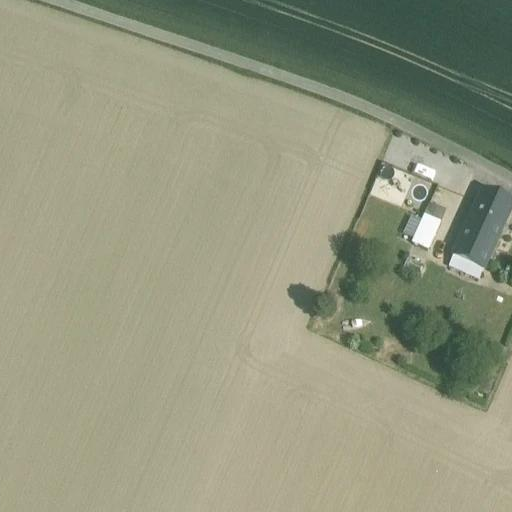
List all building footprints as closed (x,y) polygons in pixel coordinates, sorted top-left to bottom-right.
[(383,166),(374,196),(408,207),(411,198),(429,204),(436,183),(383,166)] [(511,207),(481,194),(452,258),(483,272),(511,207)] [(427,205),(422,218),(410,214),(401,240),(431,250),(444,211),(427,205)] [(483,272),(452,258),(448,269),(478,282),(483,272)] [(422,267),(407,260),(402,271),(417,278),(422,267)]
